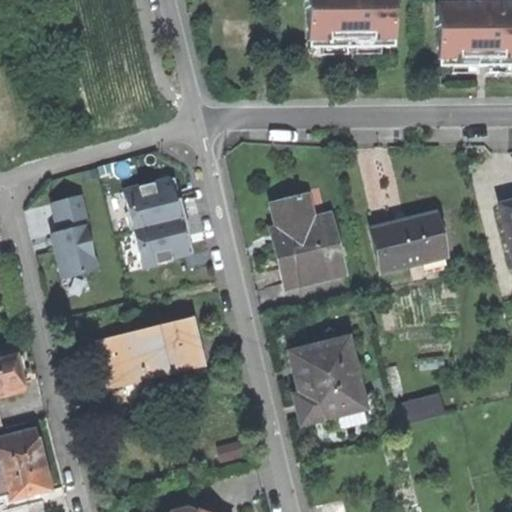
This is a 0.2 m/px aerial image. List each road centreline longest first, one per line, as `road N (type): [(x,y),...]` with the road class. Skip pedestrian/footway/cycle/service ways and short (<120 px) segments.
road 1 (residential): [(200,125),(294,511)]
road 2 (residential): [(84,511),(2,180)]
road 3 (residential): [(511,116),(200,125)]
road 4 (residential): [(200,125),(2,180)]
road 5 (residential): [(169,0),(200,125)]
